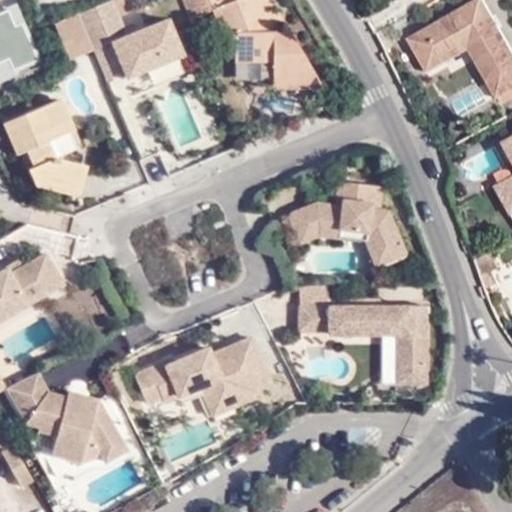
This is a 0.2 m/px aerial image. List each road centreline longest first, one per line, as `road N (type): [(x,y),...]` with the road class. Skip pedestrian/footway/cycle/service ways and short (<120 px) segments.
road 1 (residential): [(324,0),(422,178),(460,283)]
road 2 (residential): [(460,283),(471,427)]
road 3 (residential): [(367,511),(471,427)]
